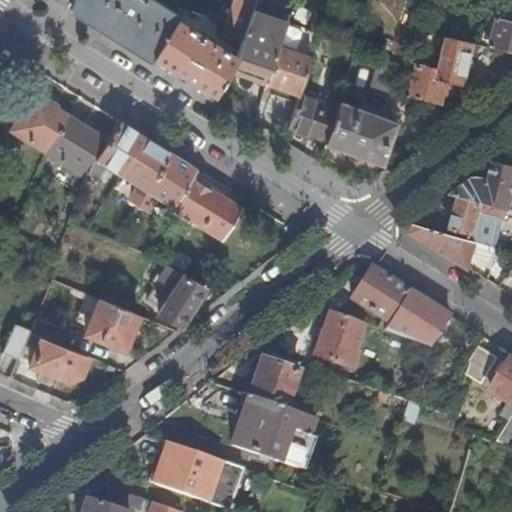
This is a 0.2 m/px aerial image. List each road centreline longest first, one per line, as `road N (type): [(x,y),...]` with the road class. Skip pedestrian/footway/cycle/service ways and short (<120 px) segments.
road 1 (residential): [(0,2),(357,229)]
road 2 (residential): [(84,435),(357,229)]
road 3 (residential): [(357,229),(511,100)]
road 4 (residential): [(357,229),(511,326)]
